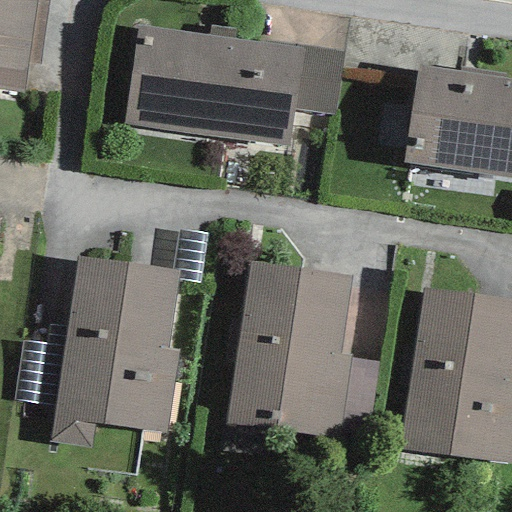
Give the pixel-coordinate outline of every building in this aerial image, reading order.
[(0,0),(0,89),(23,93),(27,63),(36,0),(0,0)] [(36,0),(27,63),(40,65),(48,0),(36,0)] [(304,49),(137,26),(123,125),(289,149),(295,110),(304,49)] [(295,110),(334,116),(343,51),(305,46),(304,49),(295,110)] [(511,80),(417,67),(403,163),(511,178),(511,80)] [(200,283),(206,235),(179,231),(174,269),(181,270),(180,280),(200,283)] [(174,269),(77,256),(64,346),(55,408),(50,441),(90,447),(94,423),(167,434),(179,350),(169,348),(180,280),(181,270),(174,269)] [(351,276),(248,262),(226,423),(339,438),(342,418),(349,358),(340,356),(351,276)] [(511,301),(423,289),(401,450),(511,464),(511,301)] [(55,408),(64,346),(20,340),(12,402),(55,408)] [(379,361),(349,358),(342,418),(371,422),(379,361)]
